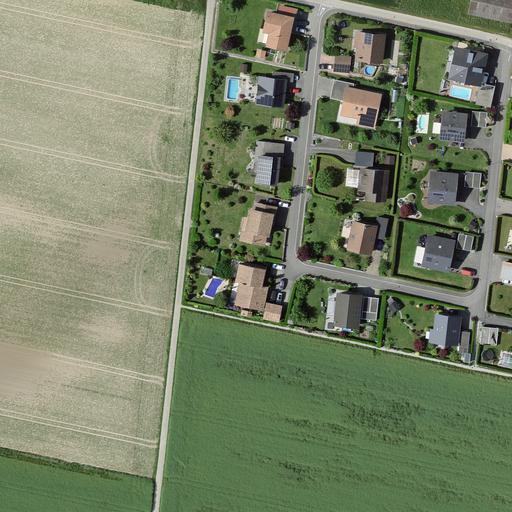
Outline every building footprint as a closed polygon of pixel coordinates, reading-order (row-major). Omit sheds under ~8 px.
[(511,0),(475,0),(473,13),(511,21),(511,0)] [(296,16),(270,11),(265,33),(271,34),(269,46),(289,50),(296,16)] [(387,33),(356,30),(354,48),(360,49),(359,59),(384,61),(387,33)] [(489,52),(456,45),(449,79),(479,85),(475,104),(491,107),(495,84),(483,82),(489,52)] [(351,56),(335,54),(333,72),(349,74),(351,56)] [(287,78),(259,75),(256,104),(285,106),(287,78)] [(354,82),(334,78),(330,98),(343,101),(341,114),(357,117),(356,124),(375,128),(382,93),(353,87),(354,82)] [(469,112),(444,109),(440,138),(465,141),(469,112)] [(487,112),(472,110),(470,125),(485,127),(487,112)] [(354,166),(360,166),(358,191),(366,192),(365,199),(387,201),(390,169),(372,167),(374,152),(356,150),(354,166)] [(282,156),(260,153),(256,181),(278,184),(282,156)] [(466,183),(481,185),(483,170),(467,168),(466,183)] [(459,172),(431,169),(428,202),(456,204),(459,172)] [(278,205),(254,200),(251,217),(244,215),(240,240),(265,245),(267,234),(272,235),(278,205)] [(375,224),(353,219),(347,249),(373,254),(376,236),(384,238),(388,217),(377,215),(375,224)] [(474,235),(459,232),(456,247),(471,250),(474,235)] [(456,238),(429,234),(423,266),(450,271),(456,238)] [(415,260),(422,262),(425,246),(418,244),(415,260)] [(511,261),(503,260),(500,276),(511,278),(511,261)] [(267,268),(240,263),(236,282),(240,283),(235,304),(265,311),(264,318),(280,322),(284,305),(267,301),(270,286),(264,285),(267,268)] [(379,296),(338,292),(335,324),(361,327),(362,319),(377,320),(379,296)] [(462,316),(435,313),(432,340),(459,344),(462,316)] [(481,340),(497,343),(500,325),(484,323),(481,340)]
